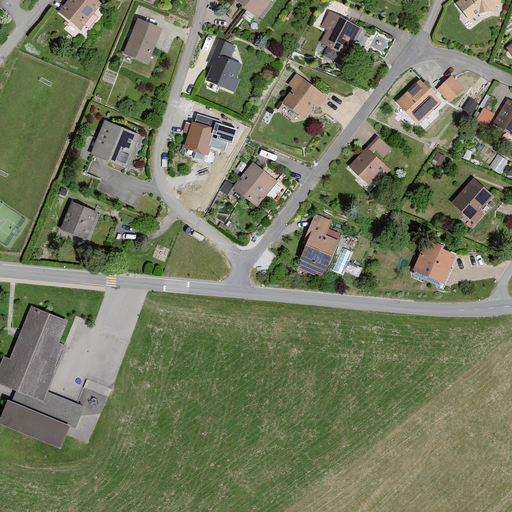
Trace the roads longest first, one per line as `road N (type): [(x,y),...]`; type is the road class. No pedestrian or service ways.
road 1 (residential): [(250,261),(173,203),(158,168),(203,0)]
road 2 (residential): [(423,44),(388,78),(250,261)]
road 3 (tertiary): [(511,304),(394,306),(241,292)]
road 4 (tertiary): [(241,292),(0,271)]
